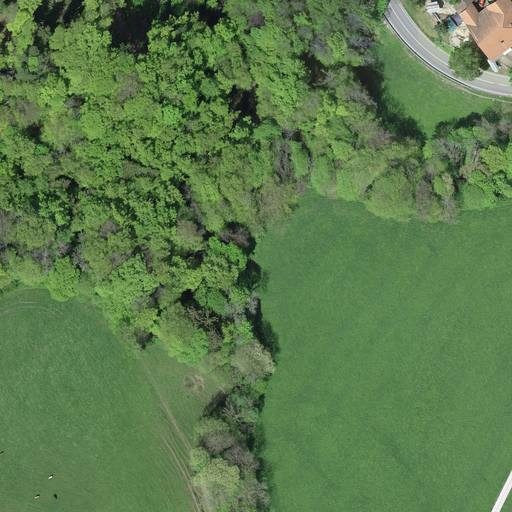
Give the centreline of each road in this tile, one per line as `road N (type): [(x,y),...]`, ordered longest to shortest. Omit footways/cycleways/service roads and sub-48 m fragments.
road 1 (track): [(0,132),(123,104),(137,76),(120,0)]
road 2 (secondary): [(511,83),(421,49),(385,0)]
